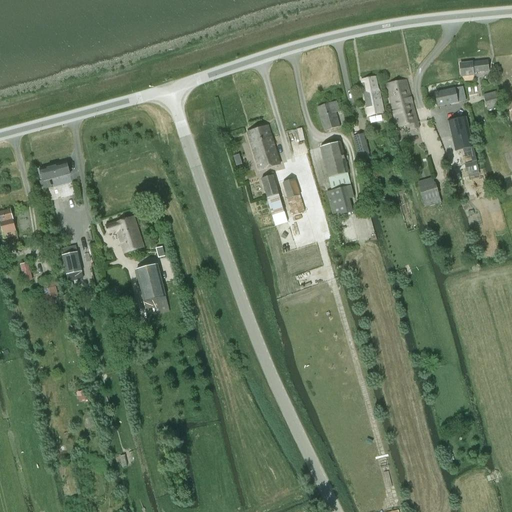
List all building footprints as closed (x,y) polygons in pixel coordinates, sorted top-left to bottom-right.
[(473,73),(489,71),(488,61),(460,64),(461,76),(473,75),(473,73)] [(361,80),(368,116),(383,114),(379,90),(377,88),(375,77),(361,80)] [(406,80),(386,84),(393,119),(395,118),(396,128),(409,125),(411,130),(418,128),(417,123),(413,105),(406,80)] [(435,93),(434,93),(437,108),(458,103),(457,98),(465,96),(463,87),(455,89),(435,93)] [(487,109),(499,106),(495,92),(483,95),(487,109)] [(336,113),(339,112),(336,102),(317,108),(324,132),(340,127),(336,113)] [(348,127),(354,125),(352,115),(345,117),(348,127)] [(448,121),(455,152),(472,148),(465,117),(448,121)] [(258,172),(280,165),(274,145),(272,140),(268,126),(246,133),(251,150),(258,172)] [(353,136),(359,156),(369,154),(363,134),(353,136)] [(346,187),(351,185),(348,174),(345,159),(340,142),(320,147),(331,191),(335,205),(330,206),(333,216),(348,212),(345,203),(350,202),(346,187)] [(464,164),(466,173),(477,170),(475,161),(464,164)] [(40,170),(43,182),(70,175),(66,162),(40,170)] [(273,175),(261,179),(261,180),(267,197),(279,195),(273,175)] [(305,212),(295,179),(283,183),(293,215),(305,212)] [(418,188),(424,207),(440,203),(434,183),(418,188)] [(279,195),(267,197),(271,216),(283,212),(279,195)] [(0,225),(4,239),(17,235),(10,209),(0,211),(0,225)] [(283,212),(271,216),(276,226),(287,223),(283,212)] [(124,254),(143,247),(134,217),(105,226),(108,234),(117,231),(124,254)] [(10,248),(20,245),(18,240),(9,242),(10,248)] [(77,252),(62,255),(63,258),(63,260),(67,275),(68,281),(69,281),(70,281),(83,278),(82,272),(77,252)] [(20,265),(24,281),(24,283),(33,281),(32,279),(28,263),(20,265)] [(158,265),(136,270),(144,303),(166,298),(158,265)] [(45,300),(57,296),(52,275),(39,278),(45,300)]
